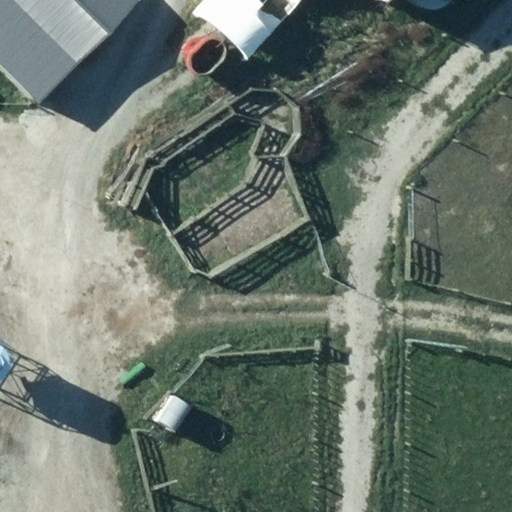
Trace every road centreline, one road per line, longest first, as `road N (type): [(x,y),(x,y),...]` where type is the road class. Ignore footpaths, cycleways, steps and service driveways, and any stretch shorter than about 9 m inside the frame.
road 1 (unknown): [(75,0),(26,132),(0,275)]
road 2 (unknown): [(0,436),(128,511)]
